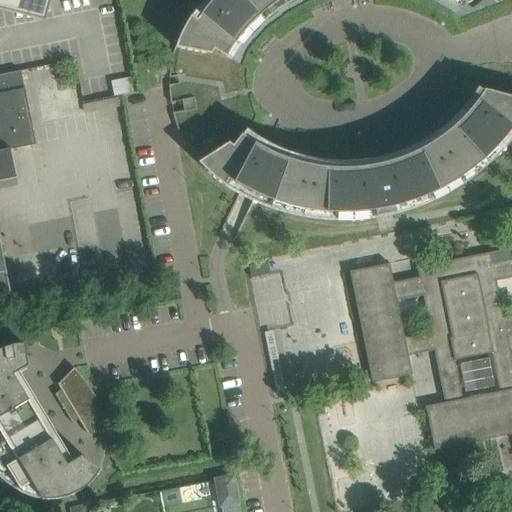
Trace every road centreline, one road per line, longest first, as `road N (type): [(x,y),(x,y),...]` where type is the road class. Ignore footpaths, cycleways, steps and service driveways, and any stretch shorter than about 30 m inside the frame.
road 1 (residential): [(443,55),(426,37),(390,22),(345,22),(295,47),(275,75),(277,93),(304,120),(367,123),(430,84)]
road 2 (residential): [(156,103),(199,332)]
road 3 (residential): [(199,332),(226,331),(247,349),(279,511)]
